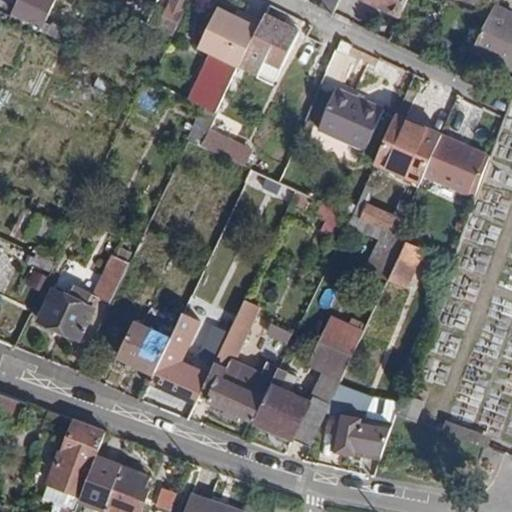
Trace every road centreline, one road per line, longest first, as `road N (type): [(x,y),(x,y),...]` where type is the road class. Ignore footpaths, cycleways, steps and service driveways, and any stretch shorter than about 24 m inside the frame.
road 1 (residential): [(453,511),(264,474),(0,377)]
road 2 (residential): [(298,0),(501,100)]
